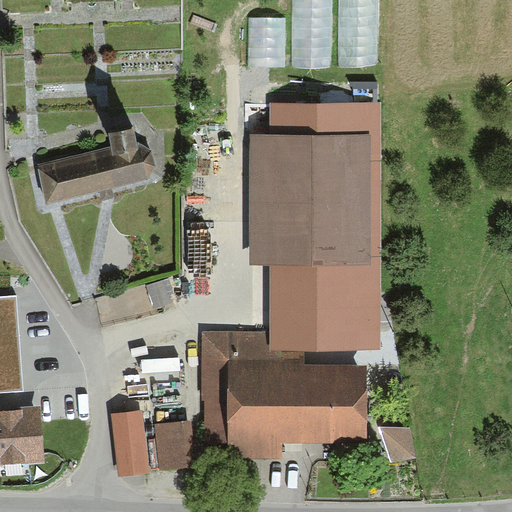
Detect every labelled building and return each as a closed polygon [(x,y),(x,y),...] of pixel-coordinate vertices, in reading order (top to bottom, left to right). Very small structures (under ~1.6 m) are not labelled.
[(332,72),(333,0),(294,0),(293,71),(332,72)] [(341,0),(340,71),(379,72),(380,0),(341,0)] [(287,20),(251,19),(250,72),(286,73),(287,20)] [(32,162),(43,205),(145,179),(151,166),(149,156),(137,153),(130,128),(109,133),(112,146),(32,162)] [(250,138),(250,269),(371,269),(371,138),(250,138)] [(17,299),(0,300),(0,396),(25,394),(17,299)] [(292,361),(376,350),(369,300),(285,311),(292,361)] [(282,447),(364,449),(364,373),(283,373),(283,337),(204,336),(204,404),(208,402),(207,449),(226,449),(226,461),(282,463),(282,447)] [(0,470),(43,467),(39,411),(0,414),(0,470)] [(119,481),(151,478),(143,415),(112,417),(119,481)] [(160,474),(193,471),(189,423),(156,426),(160,474)] [(410,431),(380,432),(392,465),(415,458),(410,431)]
